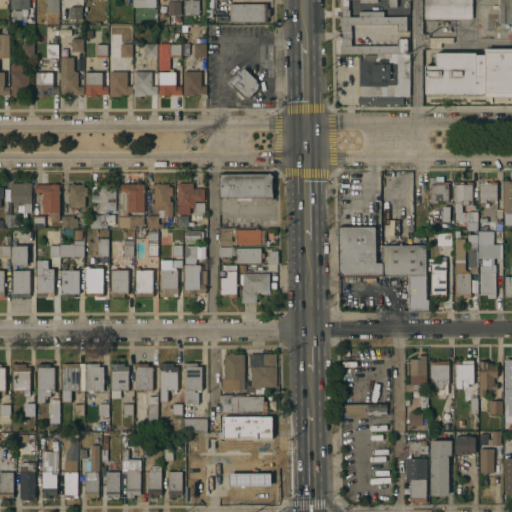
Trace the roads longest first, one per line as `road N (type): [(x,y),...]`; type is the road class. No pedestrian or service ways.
road 1 (residential): [(0,158),(511,155)]
road 2 (residential): [(511,122),(218,125)]
road 3 (tertiary): [(218,125),(0,125)]
road 4 (residential): [(214,329),(0,330)]
